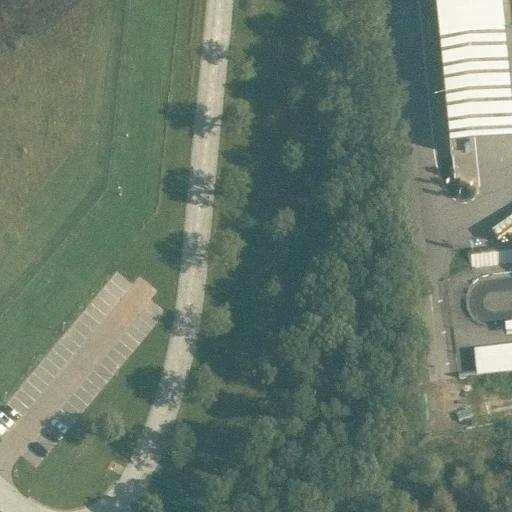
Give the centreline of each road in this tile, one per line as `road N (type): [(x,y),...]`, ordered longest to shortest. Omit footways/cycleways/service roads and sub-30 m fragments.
road 1 (unclassified): [(218,0),(185,340),(161,422),(121,511)]
road 2 (track): [(353,511),(411,470),(511,442)]
